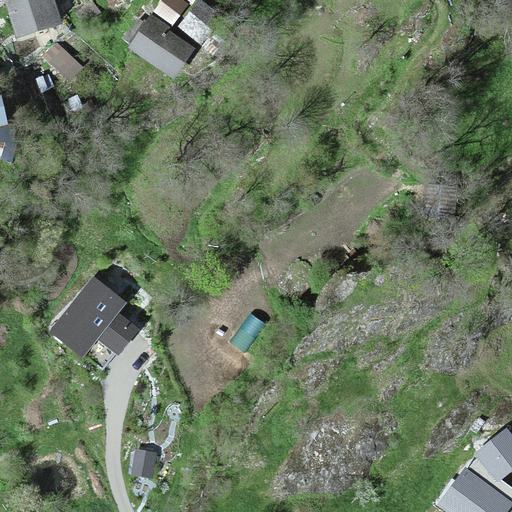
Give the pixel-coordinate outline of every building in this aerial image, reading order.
[(30,0),(31,3),(5,11),(15,46),(58,33),(50,3),(61,0),(30,0)] [(103,0),(109,12),(135,0),(103,0)] [(186,5),(179,0),(164,0),(156,12),(172,24),(186,5)] [(219,18),(199,3),(181,27),(201,42),(219,18)] [(193,48),(151,19),(132,46),(174,75),(193,48)] [(75,79),(84,64),(67,52),(57,67),(75,79)] [(454,191),(423,191),(422,222),(453,223),(454,191)] [(91,277),(49,332),(83,358),(97,340),(117,356),(139,328),(118,313),(126,303),(91,277)] [(251,354),(269,326),(255,317),(236,345),(251,354)] [(511,435),(507,429),(474,454),(496,483),(511,470),(511,435)] [(511,502),(465,467),(437,505),(445,511),(505,511),(511,504),(511,502)]
